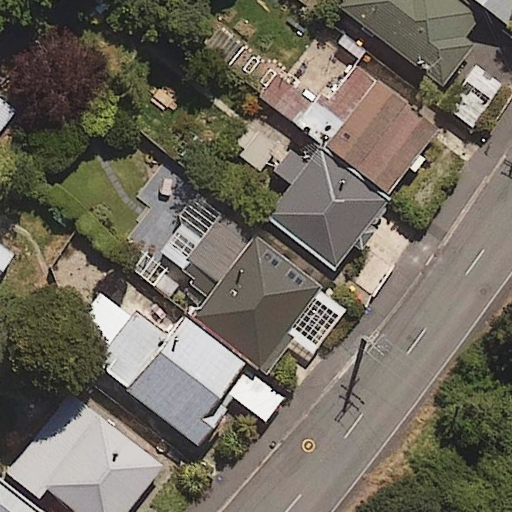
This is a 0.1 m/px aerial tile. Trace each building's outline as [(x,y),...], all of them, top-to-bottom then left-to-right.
[(466,34),(481,14),(463,0),(343,0),(340,4),(444,83),(475,41),(466,34)] [(511,22),(511,0),(482,0),(511,23),(511,22)] [(306,134),(388,196),(442,125),(360,63),(329,104),(287,72),(264,102),(306,134)] [(501,83),(475,65),(446,106),(473,124),(501,83)] [(0,130),(16,108),(0,96),(0,130)] [(228,151),(269,183),(253,204),(335,266),(388,196),(306,134),(296,147),(255,116),(228,151)] [(347,303),(198,197),(160,250),(215,289),(197,314),(269,366),(290,335),(313,351),(347,303)] [(0,273),(14,254),(0,243),(0,273)] [(222,414),(211,404),(226,386),(269,421),(288,397),(163,294),(147,313),(110,283),(68,335),(199,442),(222,414)] [(37,443),(14,473),(40,493),(46,485),(80,511),(127,511),(165,463),(56,379),(18,428),(37,443)] [(47,511),(0,474),(0,511),(47,511)]
